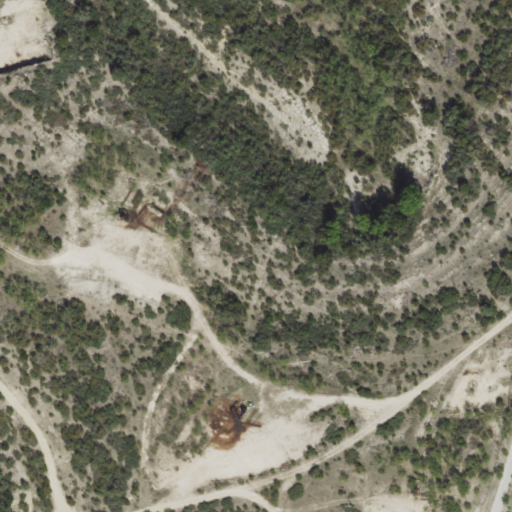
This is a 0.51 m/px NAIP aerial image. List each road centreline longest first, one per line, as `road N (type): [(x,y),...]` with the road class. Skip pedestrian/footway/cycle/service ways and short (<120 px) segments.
road 1 (residential): [(285,0),(253,38),(213,43),(152,0),(67,511)]
road 2 (residential): [(298,511),(511,365)]
